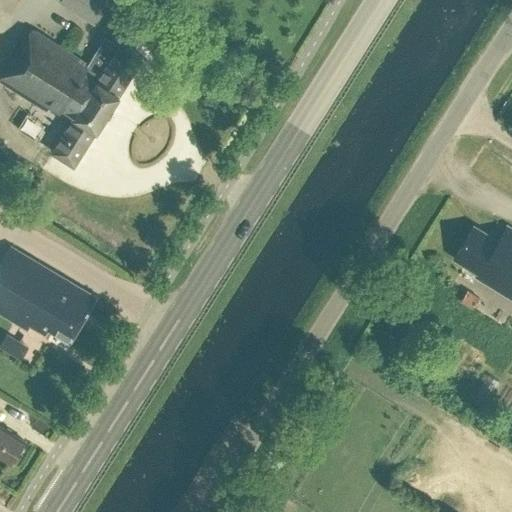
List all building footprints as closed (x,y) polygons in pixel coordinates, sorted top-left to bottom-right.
[(96,21),(109,0),(64,0),(63,1),(96,21)] [(15,50),(0,72),(0,75),(2,77),(0,79),(55,115),(38,141),(74,164),(142,58),(105,34),(87,61),(31,25),(15,50)] [(472,224),(451,258),(462,264),(476,273),(474,276),(511,299),(511,227),(506,224),(498,239),(472,224)] [(68,341),(95,295),(9,244),(0,258),(0,312),(26,328),(29,325),(44,333),(47,328),(68,341)] [(460,300),(472,307),(479,296),(467,289),(460,300)] [(0,344),(0,345),(13,354),(20,342),(6,334),(0,344)] [(0,455),(11,463),(17,452),(20,451),(23,447),(23,443),(24,440),(0,424),(0,455)]
